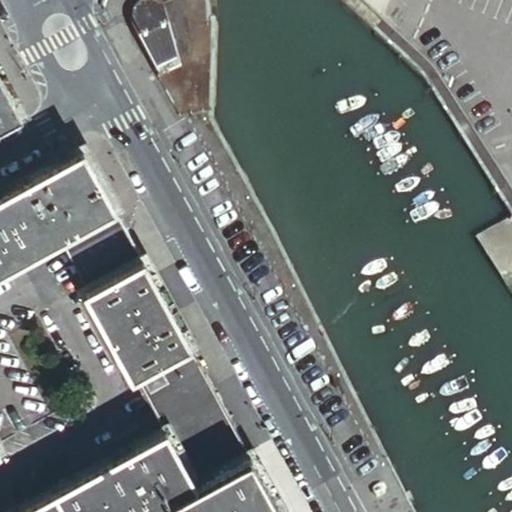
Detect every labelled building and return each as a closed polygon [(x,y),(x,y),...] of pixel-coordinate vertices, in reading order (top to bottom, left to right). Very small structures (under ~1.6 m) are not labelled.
[(159,81),(189,67),(167,15),(165,13),(161,10),(156,8),(150,7),(146,8),(142,10),(138,12),(135,15),(133,19),(131,25),(131,30),(132,33),(159,81)] [(0,124),(23,112),(0,70),(0,124)] [(0,268),(60,236),(116,206),(84,148),(0,193),(0,268)] [(88,288),(144,257),(116,206),(60,236),(88,288)] [(159,359),(191,342),(144,257),(88,288),(87,289),(133,373),(159,359)] [(199,361),(200,360),(194,349),(163,366),(159,359),(133,373),(147,398),(173,384),(169,377),(199,361)] [(252,457),(199,361),(169,377),(173,384),(147,398),(164,430),(165,430),(197,487),(252,457)] [(164,430),(12,511),(150,511),(197,487),(165,430),(164,430)] [(283,511),(253,456),(252,457),(197,487),(150,511),(283,511)]
